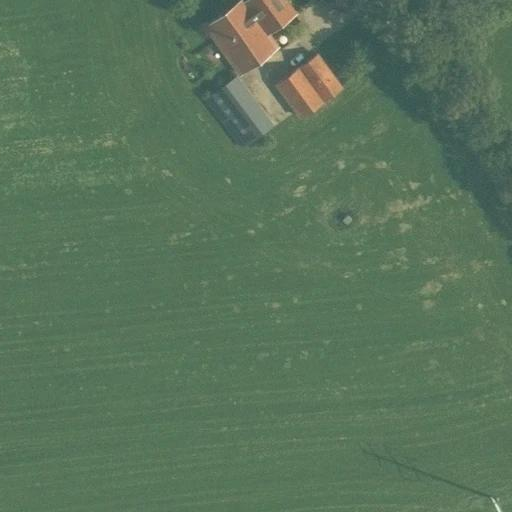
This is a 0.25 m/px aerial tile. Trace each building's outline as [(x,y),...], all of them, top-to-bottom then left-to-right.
[(241,0),(240,0),(228,9),(236,19),(239,17),(248,29),(258,22),(267,34),(294,14),(284,0),(244,0),(243,1),(241,0)] [(236,19),(228,9),(206,26),(241,74),(277,47),(267,34),(258,22),(248,29),(239,17),(236,19)] [(316,54),(276,83),(300,116),(340,87),(316,54)] [(205,99),(241,147),(272,125),(236,76),(205,99)] [(346,214),(341,220),(345,224),(350,218),(346,214)]
